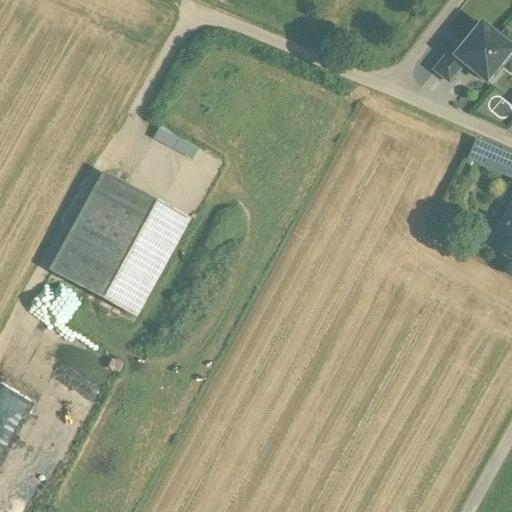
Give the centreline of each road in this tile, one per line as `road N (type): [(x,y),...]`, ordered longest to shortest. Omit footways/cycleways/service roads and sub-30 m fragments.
road 1 (track): [(0,352),(188,13)]
road 2 (residential): [(511,148),(340,78)]
road 3 (track): [(466,0),(393,96)]
